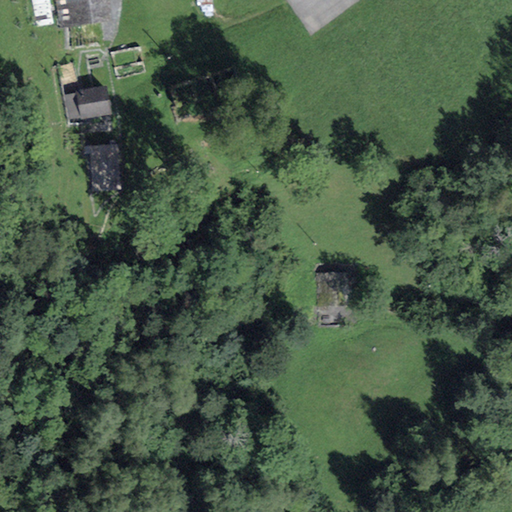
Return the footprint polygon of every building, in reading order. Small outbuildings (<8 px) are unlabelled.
[(49,0),(31,0),(35,26),(53,23),(49,0)] [(108,0),(56,0),(60,28),(111,21),(108,0)] [(226,66),(168,85),(175,108),(233,89),(226,66)] [(80,121),(92,118),(111,115),(106,86),(87,89),(75,91),(75,93),(64,95),(69,120),(79,118),(80,121)] [(119,144),(85,145),(86,194),(120,193),(119,144)] [(349,273),(316,273),(317,306),(350,305),(349,273)]
